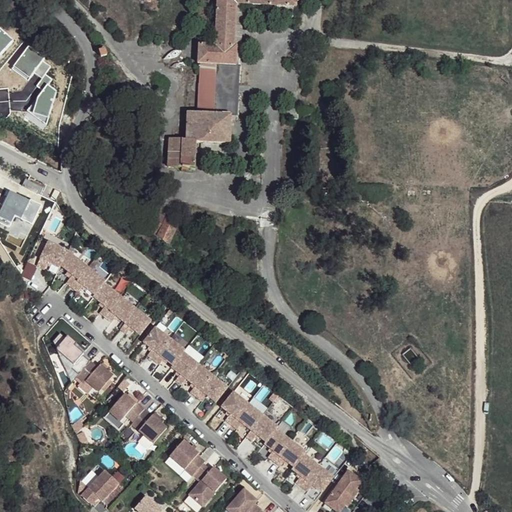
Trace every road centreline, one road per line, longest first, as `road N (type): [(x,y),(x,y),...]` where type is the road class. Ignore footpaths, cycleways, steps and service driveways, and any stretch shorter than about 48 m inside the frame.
road 1 (residential): [(44,0),(85,48),(90,67),(69,157),(78,203),(96,226),(382,450)]
road 2 (residential): [(60,302),(299,511)]
